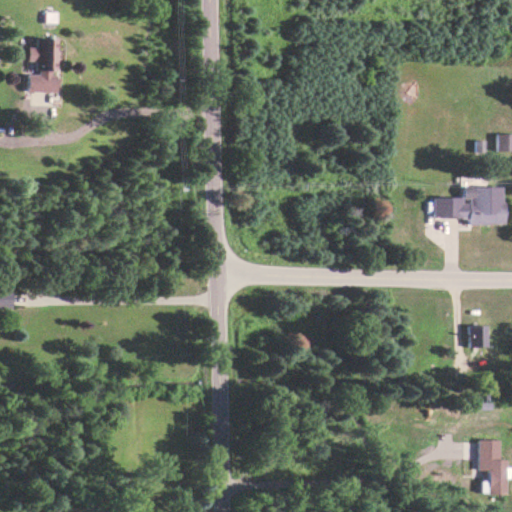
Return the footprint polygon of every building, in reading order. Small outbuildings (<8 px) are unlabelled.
[(20,91),(51,92),(51,72),(51,38),(30,38),(30,46),(21,46),(21,61),(31,61),(31,74),(21,73),(20,91)] [(509,133),(491,133),(491,150),(509,150),(509,133)] [(498,223),(497,185),(456,186),(456,196),(426,197),(427,218),(462,217),(462,224),(498,223)] [(461,325),(462,346),(480,346),(480,325),(461,325)] [(500,493),(499,459),(494,459),(494,439),(471,439),(472,470),(481,470),(481,493),(500,493)]
